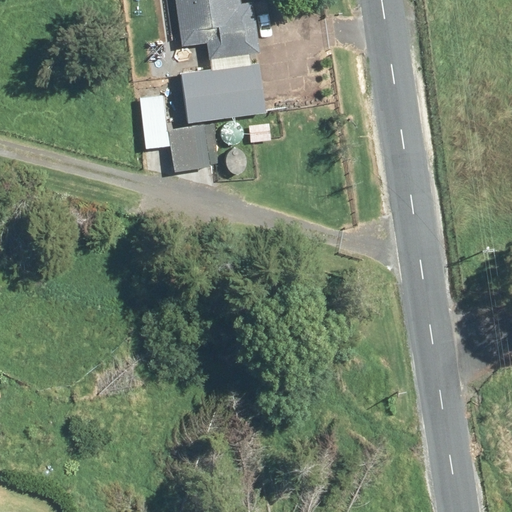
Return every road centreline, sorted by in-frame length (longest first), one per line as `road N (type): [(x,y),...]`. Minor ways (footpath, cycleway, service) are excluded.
road 1 (unclassified): [(382,0),(437,362)]
road 2 (unclassified): [(437,362),(459,511)]
